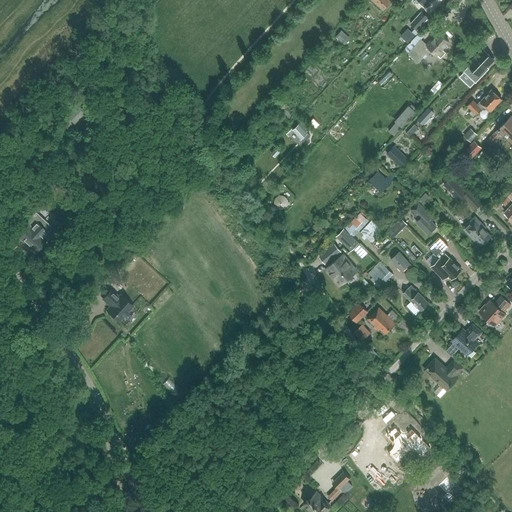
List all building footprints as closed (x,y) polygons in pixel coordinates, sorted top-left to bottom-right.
[(391,2),(389,0),(372,0),(383,10),(391,2)] [(422,12),(411,24),(415,28),(419,32),(430,20),(422,12)] [(335,35),(344,44),(350,38),(341,29),(335,35)] [(408,29),(401,37),(408,43),(415,35),(411,32),(408,29)] [(421,39),(408,54),(418,63),(426,54),(427,55),(431,50),(437,56),(438,55),(441,58),(446,52),(442,49),(449,42),(440,34),(433,40),(431,39),(426,44),(421,39)] [(328,44),(323,49),(328,54),(333,48),(328,44)] [(494,58),(483,49),(469,65),(469,66),(464,72),(476,82),(484,73),(482,72),(494,58)] [(473,100),(467,106),(472,110),(469,113),(473,117),(476,114),(476,115),(480,110),(481,111),(480,112),(480,116),(483,118),(487,118),(489,116),(489,112),(490,111),(490,112),(501,99),(492,90),(478,105),(473,100)] [(80,104),(67,117),(73,123),(86,110),(80,104)] [(396,122),(389,130),(395,135),(402,127),(402,128),(416,112),(409,105),(408,106),(395,121),(396,122)] [(429,107),(418,119),(423,123),(434,112),(429,107)] [(488,140),(486,142),(491,146),(501,136),(499,135),(501,133),(511,143),(511,117),(510,116),(497,129),(488,140)] [(310,136),(305,131),(308,128),(302,122),(293,130),(301,139),(303,137),(306,140),(310,136)] [(414,124),(406,134),(409,137),(418,128),(414,124)] [(471,130),(465,137),(470,142),(477,135),(471,130)] [(474,140),(465,150),(472,157),(482,148),(474,140)] [(394,146),(387,153),(400,165),(407,158),(394,146)] [(271,153),(275,157),(280,151),(276,147),(271,153)] [(122,172),(131,179),(138,169),(129,163),(122,172)] [(368,181),(381,193),(395,179),(390,174),(386,178),(378,171),(368,181)] [(452,176),(444,184),(458,200),(463,195),(476,209),(481,204),(468,191),(467,192),(452,176)] [(419,201),(423,204),(430,197),(425,193),(419,201)] [(82,194),(74,203),(80,208),(88,199),(82,194)] [(507,198),(502,203),(505,206),(510,200),(507,198)] [(418,219),(416,221),(428,234),(436,226),(431,221),(433,219),(418,202),(410,210),(418,219)] [(361,214),(346,229),(354,236),(369,221),(361,214)] [(475,216),(463,227),(475,241),(477,239),(482,245),(491,236),(485,229),(486,227),(475,216)] [(391,228),(396,234),(407,224),(402,218),(391,228)] [(372,220),(360,232),(366,238),(378,225),(372,220)] [(45,241),(26,224),(16,235),(34,252),(45,241)] [(345,228),(337,236),(351,250),(359,242),(345,228)] [(107,230),(94,244),(101,250),(110,240),(114,236),(107,230)] [(439,238),(429,248),(439,258),(430,267),(443,280),(448,275),(452,279),(461,270),(450,257),(449,258),(444,251),(443,251),(448,247),(439,238)] [(335,243),(319,256),(325,263),(341,250),(335,243)] [(404,251),(413,262),(416,258),(407,248),(404,251)] [(391,259),(402,271),(410,264),(399,252),(391,259)] [(339,258),(325,269),(330,274),(332,273),(341,284),(357,271),(347,259),(343,254),(339,258)] [(380,262),(369,273),(373,277),(370,280),(376,285),(379,283),(382,285),(393,274),(380,262)] [(412,285),(403,293),(410,301),(411,300),(412,300),(407,305),(415,314),(420,310),(421,310),(429,303),(418,292),(419,292),(412,285)] [(106,310),(119,321),(133,306),(121,295),(119,297),(110,289),(102,298),(110,306),(106,310)] [(479,311),(496,326),(507,314),(504,312),(511,304),(502,297),(495,304),(491,301),(486,306),(485,305),(479,311)] [(368,311),(361,304),(350,314),(356,321),(368,311)] [(387,315),(379,307),(368,319),(379,330),(381,328),(386,333),(396,323),(394,321),(401,317),(393,309),(387,315)] [(354,332),(362,341),(371,333),(363,324),(354,332)] [(453,342),(446,350),(452,355),(459,347),(468,355),(479,342),(476,339),(482,332),(473,324),(465,332),(463,330),(460,333),(460,332),(452,341),(453,342)] [(426,371),(447,390),(458,378),(456,376),(463,368),(454,360),(447,369),(435,358),(430,364),(431,364),(432,365),(426,371)] [(395,426),(386,435),(393,442),(393,443),(394,444),(393,445),(393,446),(393,447),(392,447),(387,452),(397,462),(406,452),(407,452),(408,451),(409,450),(410,450),(411,450),(412,450),(413,450),(414,450),(415,450),(416,451),(417,452),(422,456),(431,447),(412,428),(407,433),(406,434),(405,434),(404,434),(403,434),(402,433),(401,433),(395,426)] [(0,443),(9,436),(2,428),(0,429),(0,443)] [(345,493),(352,486),(347,481),(350,478),(343,471),(333,482),(334,482),(332,484),(336,488),(327,497),(331,500),(327,504),(331,507),(335,503),(334,503),(344,493),(345,493)] [(447,490),(453,484),(445,475),(436,483),(444,491),(440,495),(446,500),(451,495),(447,490)] [(309,509),(311,511),(326,511),(331,507),(327,504),(316,493),(304,505),(309,509)] [(361,503),(368,511),(376,505),(368,497),(361,503)]
